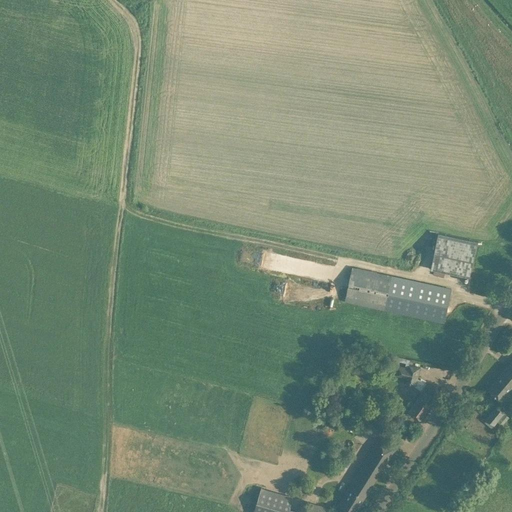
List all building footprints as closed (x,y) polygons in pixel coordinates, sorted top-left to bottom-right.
[(470,277),(478,241),(438,233),(431,268),(470,277)] [(444,322),(451,289),(352,268),(345,300),(444,322)] [(511,360),(488,389),(496,395),(502,400),(511,388),(511,360)] [(420,367),(409,365),(408,367),(398,365),(395,375),(406,377),(405,383),(416,385),(415,386),(423,392),(408,411),(420,419),(440,392),(429,383),(428,384),(418,378),(420,367)] [(495,425),(505,413),(496,405),(486,418),(495,425)] [(351,511),(355,511),(396,447),(380,438),(339,504),(351,511)] [(340,474),(346,456),(337,454),(331,470),(340,474)] [(296,511),(297,509),(290,507),(293,496),(261,487),(253,511),(296,511)] [(330,511),(331,508),(310,502),(306,511),(330,511)]
